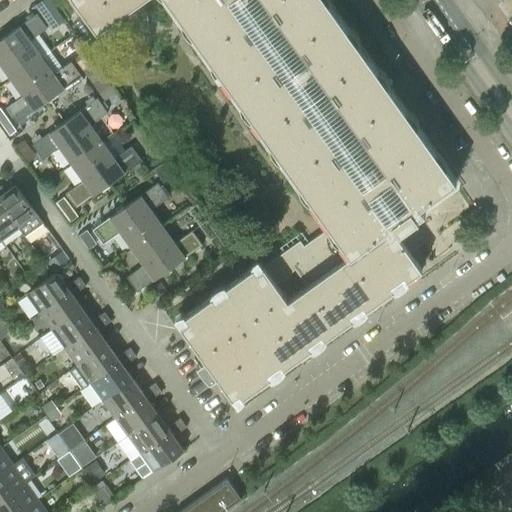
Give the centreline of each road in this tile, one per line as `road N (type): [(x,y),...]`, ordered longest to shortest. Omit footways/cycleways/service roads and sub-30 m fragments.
road 1 (residential): [(220,456),(7,157)]
road 2 (residential): [(220,456),(511,248)]
road 3 (residential): [(511,187),(414,50)]
road 4 (tertiary): [(440,32),(511,132)]
